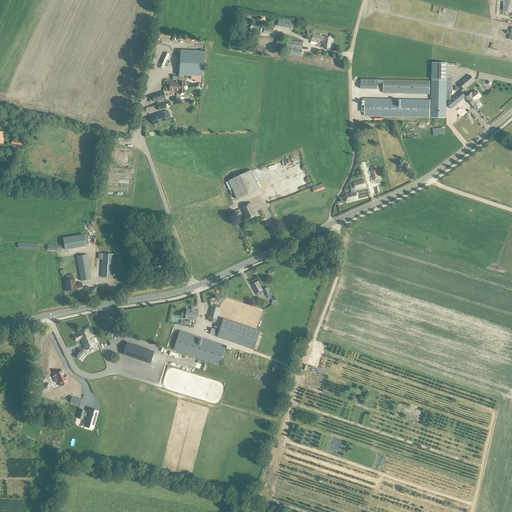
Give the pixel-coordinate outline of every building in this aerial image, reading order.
[(279,20),(278,26),(293,29),(294,23),(279,20)] [(325,39),(322,39),(323,36),(313,34),(312,41),(322,42),(324,43),(323,48),(330,49),(332,38),(325,37),(325,39)] [(277,39),(276,52),(285,54),(285,55),(301,57),(303,43),(277,39)] [(170,83),(169,92),(178,93),(185,94),(185,83),(185,76),(191,76),(191,80),(195,80),(195,82),(201,83),(201,77),(203,77),(205,52),(180,50),(179,77),(173,77),(173,81),(176,81),(176,83),(170,83)] [(447,79),(447,63),(432,63),(431,75),(431,79),(447,79)] [(459,89),(460,90),(460,91),(463,88),(464,89),(474,80),(470,75),(459,84),(460,85),(459,86),(458,86),(455,86),(455,91),(457,91),(459,89)] [(364,86),(364,91),(369,91),(369,87),(372,87),(372,79),(355,79),(355,86),(364,86)] [(384,80),(383,93),(429,94),(430,82),(384,80)] [(431,118),(446,118),(446,99),(450,99),(450,91),(446,91),(447,81),(432,80),(431,118)] [(447,102),(446,103),(451,109),(453,107),(456,105),(466,97),(461,91),(447,102)] [(472,105),(478,100),(481,97),(476,91),(473,94),(472,93),(466,98),(472,105)] [(163,93),(157,95),(151,96),(153,102),(157,101),(158,100),(162,99),(165,98),(163,93)] [(365,98),(364,116),(430,118),(430,100),(365,98)] [(478,100),(472,105),(476,110),(482,105),(478,100)] [(165,103),(163,104),(158,105),(157,106),(159,111),(167,109),(165,103)] [(158,115),(151,117),(154,125),(166,122),(163,112),(158,114),(158,115)] [(276,162),(263,168),(265,173),(278,167),(276,162)] [(260,189),(257,182),(252,170),(229,181),(237,200),(260,189)] [(350,188),(352,193),(356,192),(355,190),(366,187),(364,180),(353,183),(354,187),(350,188)] [(314,193),(325,189),(323,184),(312,188),(314,193)] [(356,192),(352,193),(352,194),(346,195),(348,202),(358,199),(356,192)] [(251,204),(242,208),(247,220),(257,215),(251,204)] [(84,234),(63,238),(65,250),(86,246),(84,234)] [(102,260),(101,277),(112,278),(114,254),(102,253),(102,260)] [(88,255),(77,257),(81,281),(92,279),(88,255)] [(67,280),(64,281),(66,291),(76,290),(76,289),(82,288),(81,283),(75,284),(74,279),(73,275),(67,276),(67,280)] [(259,282),(252,285),(256,293),(263,290),(259,282)] [(121,284),(120,292),(133,293),(134,285),(121,284)] [(212,307),(208,321),(215,323),(219,309),(212,307)] [(192,308),(192,310),(187,309),(185,319),(188,320),(188,322),(195,324),(196,321),(198,311),(195,311),(195,308),(192,308)] [(254,350),(255,350),(262,331),(257,329),(223,318),(216,337),(254,350)] [(78,334),(74,336),(76,342),(81,340),(85,350),(96,346),(89,329),(78,333),(78,334)] [(180,331),(173,350),(220,366),(226,346),(180,331)] [(132,344),(127,342),(123,354),(128,356),(128,355),(140,359),(140,360),(149,363),(153,351),(144,348),(144,349),(131,345),(132,344)] [(103,400),(116,394),(98,352),(86,358),(103,400)] [(150,379),(154,369),(137,362),(133,371),(150,379)] [(63,371),(55,374),(60,386),(68,382),(66,379),(67,378),(65,374),(64,375),(63,371)] [(80,402),(75,401),(76,398),(71,397),(70,402),(80,405),(80,402)] [(79,411),(77,419),(82,420),(83,417),(86,418),(85,423),(94,426),(97,413),(89,411),(87,415),(84,414),(84,412),(79,411)]
